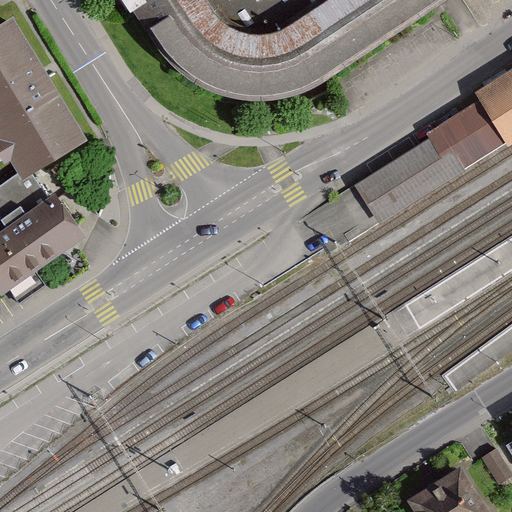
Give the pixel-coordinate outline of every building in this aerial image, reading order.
[(130,0),(169,58),(200,82),(230,97),(257,101),(293,99),(324,85),(454,0),(130,0)] [(94,136),(18,17),(0,28),(0,138),(26,179),(94,136)] [(511,145),(511,74),(477,96),(482,103),(428,136),(432,142),(358,188),(382,226),(511,145)] [(0,202),(0,223),(6,232),(0,235),(0,294),(1,297),(87,239),(61,201),(67,197),(48,170),(0,202)] [(511,467),(496,445),(484,453),(502,478),(511,471),(511,467)] [(490,511),(462,469),(409,504),(414,511),(490,511)]
